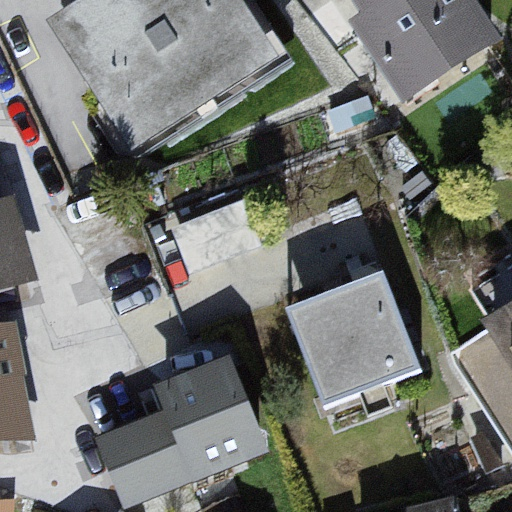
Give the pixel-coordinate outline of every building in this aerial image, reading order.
[(284,57),(245,0),(89,0),(53,25),(139,153),(284,57)] [(477,0),(356,0),(366,14),(358,19),(406,98),(499,35),(477,0)] [(247,197),(177,217),(191,263),(260,244),(247,197)] [(0,210),(0,296),(41,287),(14,206),(0,210)] [(386,281),(287,317),(329,412),(419,378),(386,281)] [(511,309),(488,325),(511,361),(511,309)] [(13,332),(0,333),(0,449),(37,446),(13,332)] [(266,452),(230,362),(163,389),(173,414),(104,442),(130,507),(266,452)] [(461,511),(458,503),(421,511),(461,511)]
